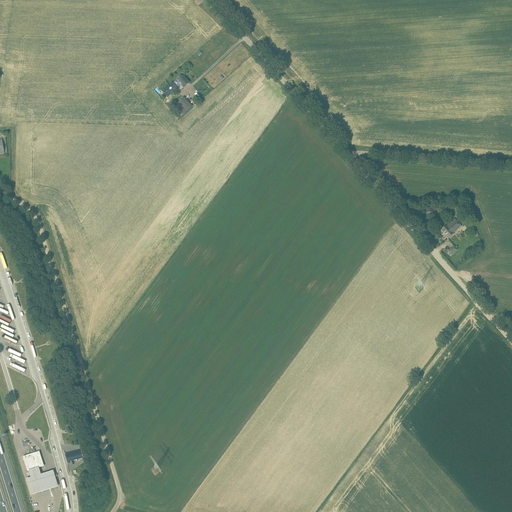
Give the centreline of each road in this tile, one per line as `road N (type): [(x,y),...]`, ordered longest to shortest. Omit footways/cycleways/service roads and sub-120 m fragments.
road 1 (unclassified): [(113,511),(119,490),(37,221),(0,190)]
road 2 (unclassified): [(511,341),(347,153)]
road 3 (unclassified): [(347,153),(212,0)]
road 4 (unclassified): [(511,165),(347,153)]
